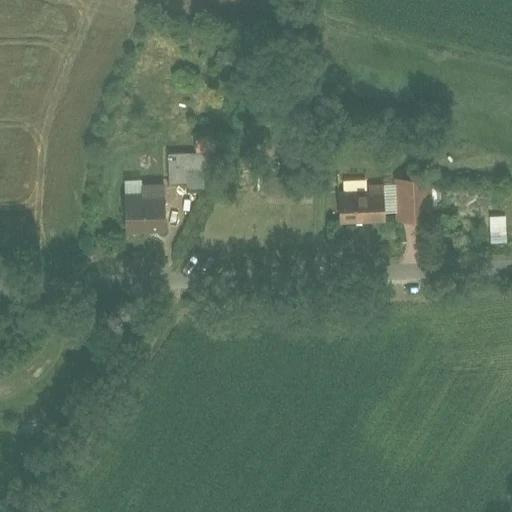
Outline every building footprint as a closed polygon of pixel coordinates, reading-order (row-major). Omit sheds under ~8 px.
[(187,152),(167,152),(168,181),(188,181),(187,152)] [(430,175),(392,176),(394,217),(433,215),(430,175)] [(349,185),(341,185),(342,219),(381,219),(380,185),(365,185),(365,179),(349,179),(349,185)] [(140,194),(123,194),(124,228),(156,227),(164,227),(163,181),(140,182),(140,194)] [(506,213),(489,214),(490,241),(507,240),(506,213)]
